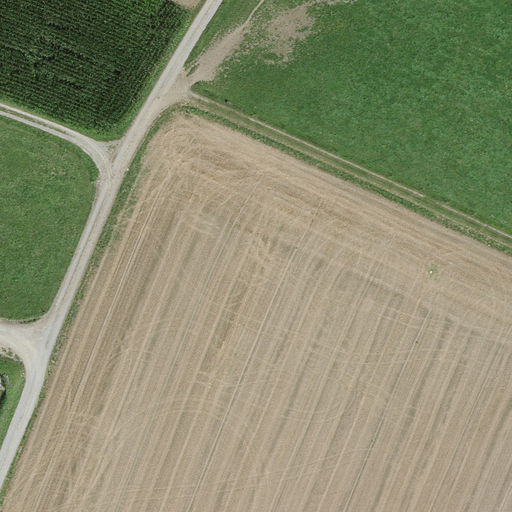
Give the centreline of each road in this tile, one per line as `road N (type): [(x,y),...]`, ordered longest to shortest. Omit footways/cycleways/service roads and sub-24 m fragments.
road 1 (residential): [(0,455),(161,85),(217,0)]
road 2 (track): [(161,85),(511,243)]
road 3 (track): [(0,112),(125,161)]
